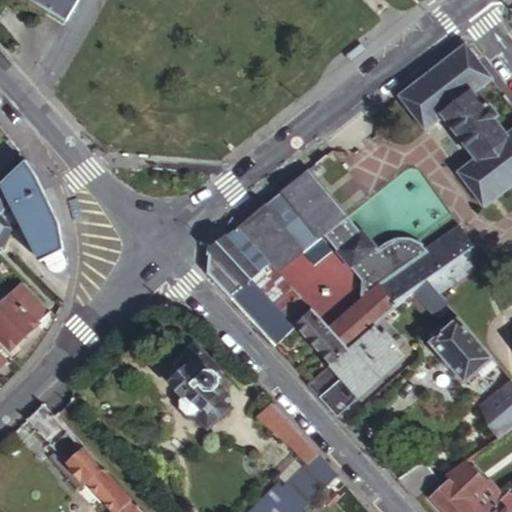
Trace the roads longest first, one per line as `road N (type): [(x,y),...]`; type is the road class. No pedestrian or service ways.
road 1 (tertiary): [(156,253),(478,0)]
road 2 (residential): [(156,253),(391,511)]
road 3 (tertiary): [(0,79),(156,253)]
road 4 (tertiary): [(156,253),(0,414)]
